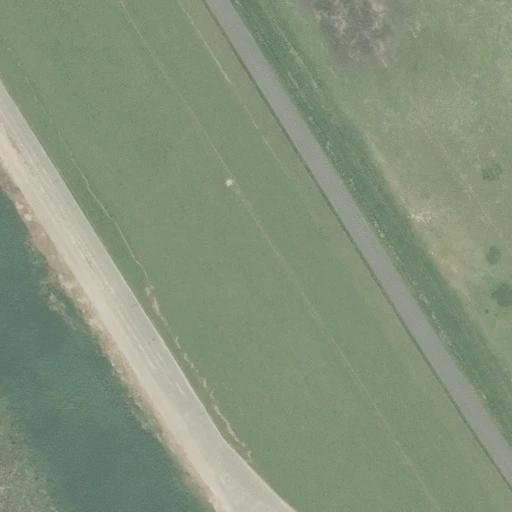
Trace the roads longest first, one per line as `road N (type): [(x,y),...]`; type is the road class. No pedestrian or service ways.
road 1 (track): [(258,511),(0,95)]
road 2 (track): [(214,434),(307,511)]
